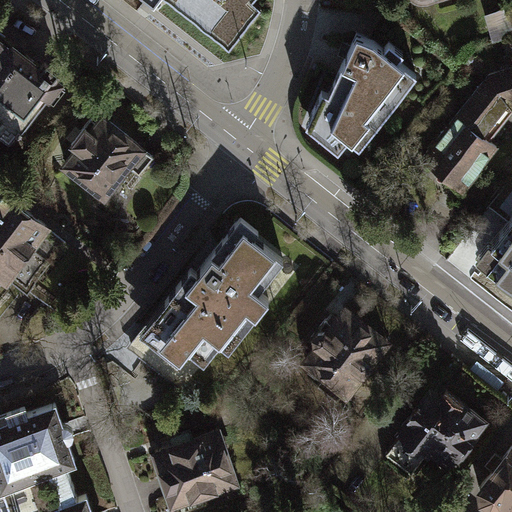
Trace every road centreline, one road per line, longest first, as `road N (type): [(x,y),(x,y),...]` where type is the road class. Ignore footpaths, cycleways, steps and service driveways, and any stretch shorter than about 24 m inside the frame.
road 1 (residential): [(241,143),(511,354)]
road 2 (residential): [(69,342),(109,308),(241,143)]
road 3 (residential): [(60,0),(241,143)]
road 4 (residential): [(129,511),(69,342)]
road 5 (residential): [(304,0),(293,54),(241,143)]
